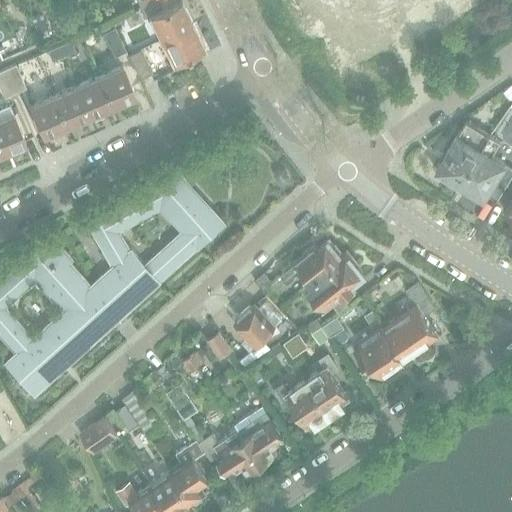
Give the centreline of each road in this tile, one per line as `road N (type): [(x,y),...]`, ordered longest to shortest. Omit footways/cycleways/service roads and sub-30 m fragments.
road 1 (residential): [(344,170),(37,443)]
road 2 (residential): [(511,331),(262,511)]
road 3 (residential): [(0,224),(267,76)]
road 4 (residential): [(344,170),(511,51)]
road 5 (tertiary): [(511,288),(344,170)]
road 6 (tertiary): [(344,170),(267,76)]
